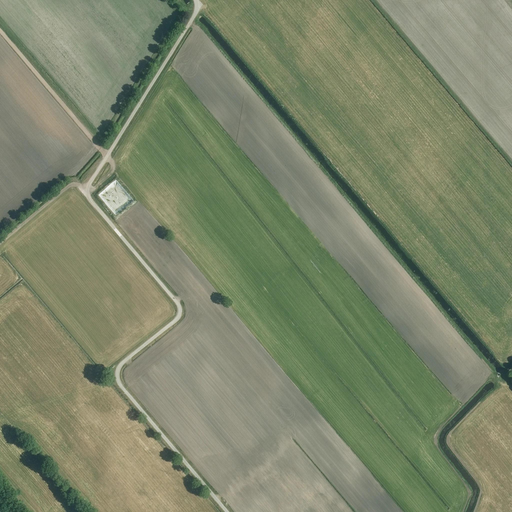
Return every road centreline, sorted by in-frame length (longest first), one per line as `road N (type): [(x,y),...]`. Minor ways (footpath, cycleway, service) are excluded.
road 1 (unclassified): [(227,511),(117,380),(119,365),(180,309),(86,191),(196,0)]
road 2 (track): [(86,191),(74,177),(95,151),(93,141),(0,30)]
